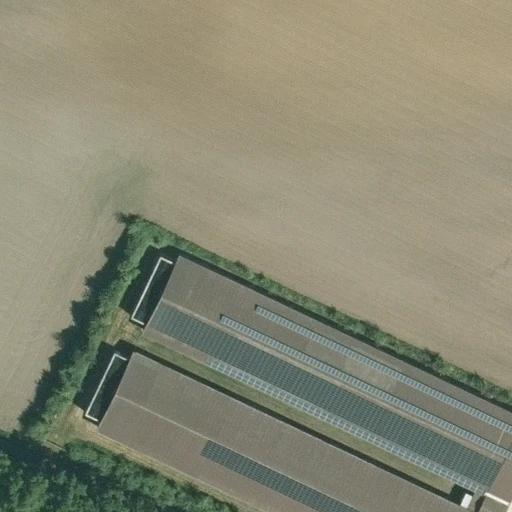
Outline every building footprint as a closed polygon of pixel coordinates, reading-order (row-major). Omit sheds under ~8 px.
[(511,481),(511,396),(182,239),(177,250),(148,310),(143,321),(179,338),(477,480),(484,483),(486,478),(508,489),(511,481)] [(148,310),(177,250),(164,244),(135,303),(148,310)] [(172,354),(136,337),(131,348),(102,407),(97,418),(293,511),(491,511),(474,504),(476,500),(469,496),(172,354)] [(102,407),(131,348),(118,342),(89,401),(102,407)] [(497,511),(508,489),(486,478),(484,483),(477,480),(469,496),(476,500),(474,504),(491,511),(497,511)]
